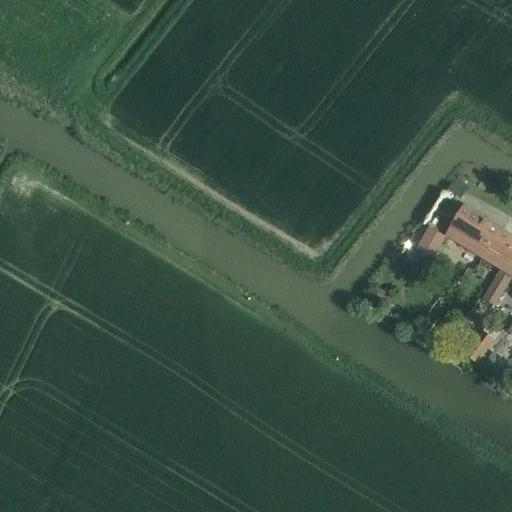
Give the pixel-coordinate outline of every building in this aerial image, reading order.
[(451,183),(447,189),(461,198),(465,192),(451,183)] [(447,234),(455,240),(484,258),(502,228),(473,210),(465,206),(447,234)] [(511,234),(502,228),(484,258),(511,275),(511,234)] [(446,236),(434,229),(422,251),(434,258),(446,236)] [(495,305),(511,279),(500,272),(484,299),(495,305)] [(376,285),(369,295),(379,302),(386,293),(376,285)] [(466,353),(478,363),(495,340),(483,331),(466,353)] [(511,364),(493,351),(484,365),(503,379),(511,366),(511,364)]
